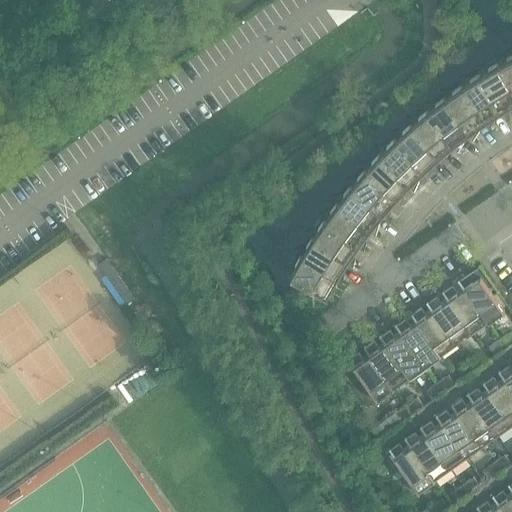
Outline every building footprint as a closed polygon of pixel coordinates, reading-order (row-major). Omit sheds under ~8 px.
[(511,56),(506,59),(507,61),(499,65),(498,66),(511,90),(511,56)] [(498,63),(488,70),(489,72),(481,76),(480,77),(500,110),(502,112),(505,117),(511,108),(511,90),(498,66),(499,65),(498,63)] [(463,88),(462,88),(484,121),(485,123),(486,123),(489,127),(498,114),(502,112),(500,110),(480,77),(481,76),(480,74),(469,81),(471,83),(463,88)] [(462,88),(463,88),(462,86),(452,93),(453,95),(446,100),(444,101),(468,133),(469,134),(470,134),(473,138),(482,125),(485,123),(484,121),(462,88)] [(444,98),(435,106),(436,107),(429,113),(428,114),(452,145),(453,146),(454,146),(457,150),(458,150),(466,137),(469,134),(468,133),(444,101),(446,100),(444,98)] [(412,126),(411,127),(437,157),(438,159),(439,158),(443,163),(450,149),(453,146),(452,145),(428,114),(429,113),(427,111),(418,119),(419,121),(412,126)] [(402,133),(403,135),(396,141),(395,142),(422,170),(424,172),(428,176),(435,161),(438,159),(437,157),(411,127),(412,126),(411,125),(402,133)] [(395,139),(386,148),(387,149),(381,156),(380,157),(408,184),(410,186),(414,189),(421,175),(424,172),(422,170),(395,142),(396,141),(395,139)] [(366,171),(365,172),(394,199),(396,200),(400,204),(401,203),(407,189),(410,186),(408,184),(380,157),(381,156),(379,154),(371,163),(372,165),(366,171)] [(352,187),(351,188),(381,214),(383,215),(388,218),(393,203),(396,200),(394,199),(365,172),(366,171),(364,170),(356,179),(358,180),(352,187)] [(350,186),(343,195),(344,197),(339,204),(338,205),(368,229),(370,230),(371,229),(375,233),(376,233),(380,218),(383,215),(381,214),(351,188),(352,187),(350,186)] [(338,205),(339,204),(337,202),(330,212),(331,213),(326,221),(325,222),(357,245),(359,246),(364,249),(368,233),(370,230),(368,229),(338,205)] [(0,250),(0,453),(145,352),(49,215),(0,250)] [(317,230),(319,231),(314,238),(313,240),(346,261),(348,263),(348,262),(353,265),(357,249),(359,246),(357,245),(325,222),(326,221),(324,220),(317,230)] [(313,240),(314,238),(312,237),(305,248),(307,249),(302,256),(302,258),(336,278),(337,279),(338,278),(342,281),(343,281),(346,266),(348,263),(346,261),(313,240)] [(301,255),(294,266),(296,267),(291,277),(292,278),(304,284),(327,297),(328,296),(329,296),(333,298),(335,282),(337,279),(336,278),(302,258),(302,256),(301,255)] [(464,288),(488,321),(503,311),(504,312),(505,311),(503,308),(507,305),(498,292),(494,294),(481,276),(473,282),(468,275),(460,281),(459,280),(458,281),(463,288),(464,288)] [(443,291),(442,292),(447,300),(449,299),(472,332),(488,321),(464,288),(463,288),(457,293),(453,286),(444,292),(443,291)] [(428,302),(426,303),(432,311),(433,310),(457,344),(472,332),(449,299),(447,300),(442,304),(437,297),(428,303),(428,302)] [(433,310),(432,311),(426,315),(421,308),(413,314),(412,313),(411,314),(416,322),(417,321),(441,355),(457,344),(433,310)] [(417,321),(416,322),(410,326),(406,319),(397,325),(396,324),(395,325),(400,333),(401,332),(425,366),(441,355),(417,321)] [(381,335),(379,336),(385,344),(386,343),(410,377),(425,366),(401,332),(400,333),(395,337),(390,330),(381,336),(381,335)] [(511,331),(511,330),(500,338),(506,347),(511,343),(511,331)] [(500,338),(488,346),(495,355),(506,347),(500,338)] [(365,346),(363,347),(369,355),(370,354),(394,388),(410,377),(386,343),(385,344),(379,348),(374,341),(366,347),(365,346)] [(348,358),(349,359),(340,365),(339,364),(338,365),(368,406),(377,399),(378,401),(379,400),(379,399),(394,388),(370,354),(369,355),(363,359),(359,352),(350,359),(349,357),(348,358)] [(468,360),(475,370),(486,361),(480,352),(468,360)] [(468,360),(457,368),(463,378),(475,370),(468,360)] [(500,371),(498,372),(504,380),(505,379),(511,388),(511,370),(509,366),(501,372),(500,371)] [(437,383),(443,392),(455,384),(448,374),(437,383)] [(484,382),(483,383),(488,391),(489,390),(511,422),(511,388),(505,379),(504,380),(498,384),(494,377),(485,383),(484,382)] [(437,383),(426,391),(432,400),(443,392),(437,383)] [(468,393),(467,394),(472,402),(474,401),(497,435),(511,424),(511,422),(489,390),(488,391),(482,395),(478,388),(469,394),(468,393)] [(406,405),(412,414),(423,406),(417,397),(406,405)] [(453,404),(451,405),(457,413),(458,412),(482,446),(497,435),(474,401),(472,402),(467,406),(462,399),(454,405),(453,404)] [(406,405),(394,413),(401,422),(412,414),(406,405)] [(437,415),(436,416),(441,424),(442,423),(466,457),(482,446),(458,412),(457,413),(451,417),(446,410),(438,417),(437,415)] [(442,423),(441,424),(435,428),(431,422),(422,428),(421,426),(420,427),(425,435),(427,434),(450,468),(466,457),(442,423)] [(406,437),(404,438),(410,446),(411,445),(435,479),(450,468),(427,434),(425,435),(420,439),(415,433),(407,439),(406,437)] [(420,491),(419,490),(435,479),(411,445),(410,446),(404,450),(400,444),(391,450),(390,448),(389,449),(390,451),(386,453),(399,471),(402,468),(407,475),(403,478),(413,492),(417,489),(419,492),(420,491)] [(493,463),(500,472),(511,464),(505,454),(493,463)] [(493,463),(482,471),(489,480),(500,472),(493,463)] [(474,477),(462,485),(468,494),(480,486),(474,477)] [(462,485),(451,493),(457,502),(468,494),(462,485)] [(511,511),(511,493),(507,497),(503,491),(494,497),(493,495),(492,496),(498,504),(499,503),(504,511),(511,511)] [(442,499),(431,507),(434,511),(442,511),(448,508),(442,499)] [(478,506),(476,507),(479,511),(504,511),(499,503),(498,504),(492,508),(487,502),(479,508),(478,506)]
